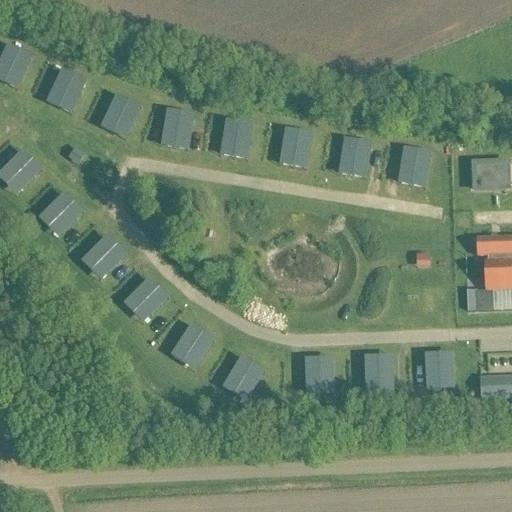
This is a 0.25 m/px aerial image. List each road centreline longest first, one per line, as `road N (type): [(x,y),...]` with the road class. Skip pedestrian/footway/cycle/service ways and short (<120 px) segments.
road 1 (unclassified): [(511,461),(0,483)]
road 2 (track): [(511,115),(144,46),(40,0)]
road 3 (track): [(262,186),(430,216)]
